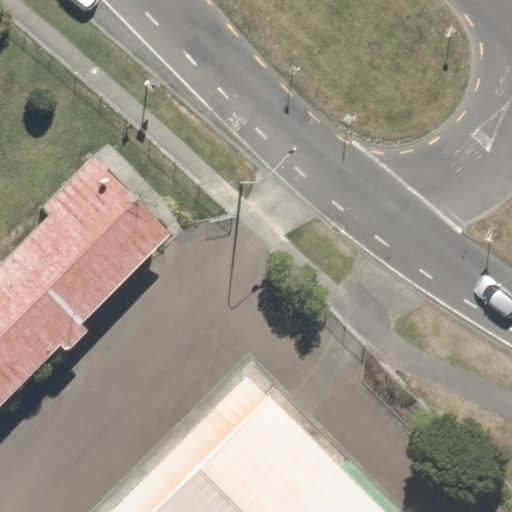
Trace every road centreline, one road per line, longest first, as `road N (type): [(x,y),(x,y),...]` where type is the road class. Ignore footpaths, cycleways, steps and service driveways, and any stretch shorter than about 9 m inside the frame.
road 1 (secondary): [(384,208),(214,52),(169,0)]
road 2 (secondary): [(511,305),(384,208)]
road 3 (secondary): [(511,116),(478,157),(384,208)]
